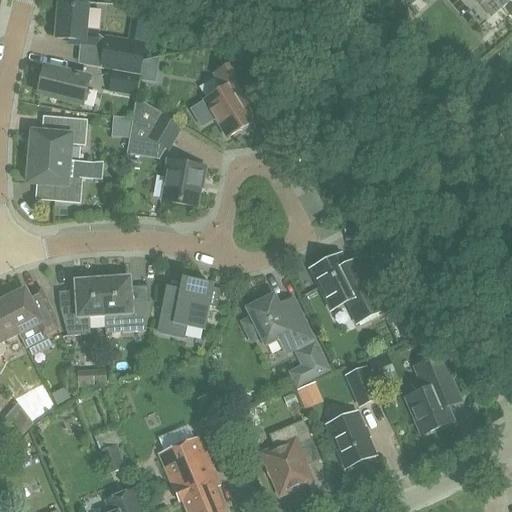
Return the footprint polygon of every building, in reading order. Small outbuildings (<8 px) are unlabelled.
[(477,0),(481,3),(484,0),(495,0),(503,8),(511,0),(477,0)] [(70,44),(80,45),(97,46),(98,33),(86,32),(88,7),(60,5),(57,39),(70,40),(70,44)] [(102,67),(140,74),(145,45),(107,38),(102,67)] [(206,100),(229,138),(240,131),(243,132),(252,127),(253,123),(256,121),(247,107),(259,100),(236,62),(216,75),(225,89),(206,100)] [(89,79),(46,68),(43,81),(41,82),(39,88),(41,90),(40,95),(82,106),(89,79)] [(111,94),(137,98),(141,76),(115,71),(111,94)] [(181,129),(162,117),(163,115),(136,99),(127,155),(141,158),(152,140),(168,149),(181,129)] [(28,140),(28,150),(31,153),(31,158),(70,162),(71,146),(86,147),(88,121),(46,118),(44,133),(33,132),(33,138),(28,140)] [(26,166),(25,176),(29,179),(29,184),(37,185),(36,201),(81,205),(84,179),(69,178),(70,162),(31,158),(30,164),(26,166)] [(169,175),(165,203),(196,208),(201,181),(203,181),(205,168),(169,162),(167,175),(169,175)] [(358,259),(346,266),(341,256),(313,271),(332,310),(348,302),(358,323),(383,311),(366,277),(358,259)] [(105,305),(106,317),(122,316),(123,333),(146,332),(150,303),(149,287),(132,288),(131,278),(127,278),(125,276),(117,276),(115,279),(103,280),(105,305)] [(106,317),(105,305),(103,280),(92,280),(89,278),(82,279),(79,281),(75,282),(76,292),(60,293),(61,309),(69,337),(91,336),(90,318),(106,317)] [(210,307),(218,309),(222,290),(208,287),(209,282),(198,280),(198,279),(191,278),(190,283),(184,282),(182,293),(168,290),(159,332),(174,335),(177,323),(205,329),(210,307)] [(59,329),(56,318),(41,287),(28,294),(26,290),(24,291),(22,287),(9,294),(11,298),(3,302),(4,305),(20,335),(27,350),(44,341),(43,338),(59,329)] [(287,354),(294,351),(301,366),(288,373),(297,390),(332,372),(316,339),(314,340),(294,300),(280,307),(275,296),(248,310),(252,319),(249,321),(246,329),(250,337),(258,339),(262,338),(266,347),(280,340),(287,354)] [(20,335),(4,305),(3,302),(0,302),(0,356),(3,355),(7,346),(5,343),(20,335)] [(408,399),(424,435),(453,423),(447,408),(461,402),(441,357),(416,368),(426,391),(408,399)] [(366,370),(348,377),(361,407),(379,399),(366,370)] [(65,388),(51,395),(57,406),(70,399),(65,388)] [(209,428),(225,421),(227,420),(225,414),(215,392),(196,400),(209,428)] [(304,415),(294,392),(278,399),(288,422),(304,415)] [(33,424),(17,404),(7,416),(26,432),(33,424)] [(346,468),(376,456),(358,414),(329,426),(346,468)] [(313,482),(307,467),(299,450),(314,444),(305,421),(270,436),(275,450),(263,455),(281,496),(313,482)] [(200,439),(160,455),(180,503),(184,501),(188,511),(225,511),(216,488),(220,486),(200,439)] [(126,468),(117,445),(99,452),(108,476),(126,468)] [(108,502),(111,511),(142,511),(134,491),(108,502)]
